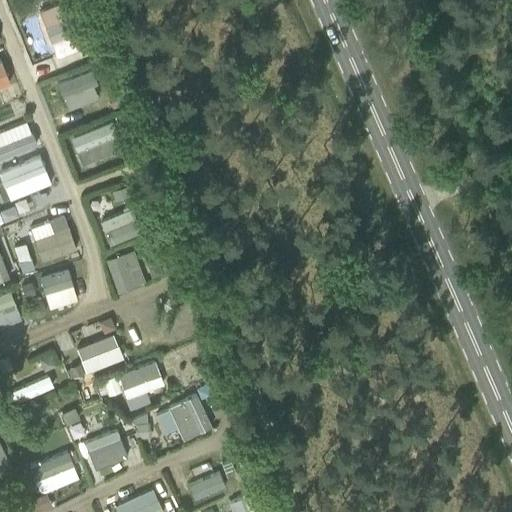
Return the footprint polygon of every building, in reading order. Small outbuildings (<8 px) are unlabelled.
[(57,56),(97,41),(81,0),(65,0),(39,10),(57,56)] [(0,57),(0,82),(9,79),(0,57)] [(67,108),(99,94),(87,66),(55,80),(67,108)] [(119,88),(108,92),(114,106),(124,102),(119,88)] [(129,120),(126,111),(114,116),(118,125),(129,120)] [(25,117),(0,127),(0,156),(35,142),(25,117)] [(93,144),(98,156),(123,147),(112,120),(72,136),(72,140),(74,147),(78,150),(93,144)] [(0,177),(5,195),(48,183),(40,154),(0,165),(0,177)] [(116,199),(131,195),(128,184),(113,188),(116,199)] [(119,204),(98,212),(108,241),(130,233),(119,204)] [(64,215),(30,227),(42,260),(76,248),(64,215)] [(164,245),(172,242),(168,233),(161,236),(164,245)] [(0,249),(0,278),(10,275),(0,249)] [(118,290),(144,281),(132,249),(106,258),(118,290)] [(30,258),(19,261),(23,271),(34,268),(30,258)] [(148,266),(151,277),(162,273),(159,262),(148,266)] [(68,266),(38,275),(47,306),(77,297),(68,266)] [(36,293),(31,281),(21,285),(25,296),(36,293)] [(10,287),(0,290),(0,323),(20,317),(10,287)] [(43,303),(38,301),(32,303),(30,307),(32,314),(36,316),(43,314),(45,309),(43,303)] [(99,320),(104,331),(115,326),(110,315),(99,320)] [(74,345),(85,370),(122,355),(112,329),(74,345)] [(39,358),(44,369),(56,364),(51,353),(39,358)] [(152,356),(116,372),(131,406),(147,399),(143,390),(164,381),(152,356)] [(13,368),(9,357),(0,360),(0,367),(2,372),(13,368)] [(69,367),(73,377),(84,373),(80,363),(69,367)] [(47,372),(8,388),(13,400),(53,384),(47,372)] [(121,390),(115,376),(103,380),(109,395),(121,390)] [(105,392),(102,384),(96,386),(99,395),(105,392)] [(211,425),(196,393),(167,406),(168,408),(156,414),(164,432),(177,426),(183,438),(211,425)] [(79,417),(74,406),(61,412),(66,423),(79,417)] [(148,436),(147,412),(131,419),(136,422),(137,437),(148,436)] [(132,423),(119,428),(124,442),(137,437),(132,423)] [(91,466),(126,456),(118,428),(83,437),(91,466)] [(0,441),(0,473),(13,467),(0,441)] [(37,491),(79,474),(67,447),(26,465),(37,491)] [(221,461),(227,476),(236,473),(230,458),(221,461)] [(193,496),(224,487),(218,469),(187,478),(193,496)] [(263,511),(256,488),(226,497),(230,511),(263,511)] [(33,499),(38,511),(51,505),(46,493),(33,499)]
